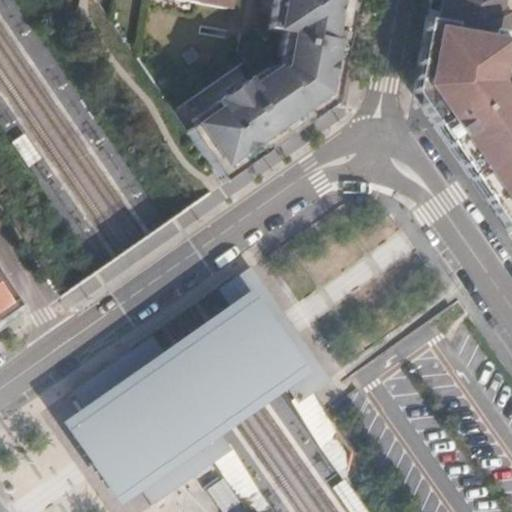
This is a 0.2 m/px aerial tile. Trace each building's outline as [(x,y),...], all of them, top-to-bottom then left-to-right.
[(170,0),(224,9),(225,0),(170,0)] [(186,133),(222,184),(334,106),(351,0),(273,0),(268,32),(281,34),(275,71),(266,70),(189,122),(193,127),(186,133)] [(428,0),(411,95),(509,234),(511,234),(511,103),(499,85),(507,41),(503,40),(504,34),(507,15),(498,13),(500,0),(428,0)] [(511,85),(507,77),(511,46),(511,35),(504,34),(503,40),(507,41),(499,85),(511,103),(511,85)] [(79,403),(60,416),(119,500),(137,487),(151,507),(176,489),(184,484),(191,479),(211,465),(313,393),(310,388),(327,376),(249,262),(231,275),(233,278),(217,289),(130,350),(71,392),(79,403)] [(0,327),(21,313),(0,284),(0,327)]
